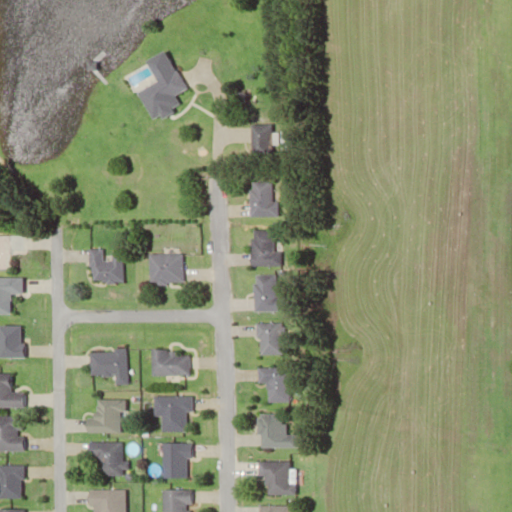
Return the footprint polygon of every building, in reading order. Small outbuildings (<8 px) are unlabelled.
[(166,115),(192,101),(190,96),(203,90),(187,60),(168,70),(174,82),(154,92),(166,115)] [(288,118),(302,118),(302,104),(288,104),(288,118)] [(282,160),(288,132),(264,128),(259,155),(282,160)] [(263,217),(287,217),(287,181),(263,181),(263,217)] [(293,266),(293,251),(286,251),(286,230),(264,230),(264,266),(293,266)] [(1,234),(1,272),(22,272),(22,251),(35,251),(35,234),(1,234)] [(118,250),(104,250),(104,282),(136,282),(137,255),(118,255),(118,250)] [(164,282),(197,282),(197,253),(164,253),(164,282)] [(266,310),(293,310),(293,275),(266,275),(266,310)] [(2,314),(22,314),(22,293),(35,293),(35,278),(2,278),(2,314)] [(269,321),(269,354),(293,354),(293,321),(269,321)] [(163,375),(201,374),(201,348),(162,349),(163,375)] [(138,350),(101,350),(101,375),(126,375),(126,384),(138,384),(138,350)] [(298,402),(298,366),(268,366),(268,383),(277,383),(277,402),(298,402)] [(22,377),(0,376),(0,406),(35,407),(35,389),(21,389),(22,377)] [(202,411),(202,395),(164,395),(164,415),(171,415),(171,431),(196,431),(196,411),(202,411)] [(135,399),(107,399),(107,416),(99,416),(99,432),(135,432),(135,399)] [(307,433),(295,433),(295,413),(268,413),(268,447),(307,447),(307,433)] [(2,449),(33,449),(33,415),(2,415),(2,449)] [(100,457),(108,457),(108,475),(131,475),(131,440),(100,440),(100,457)] [(196,458),(203,458),(203,442),(171,442),(171,477),(195,477),(196,458)] [(299,461),(267,460),(267,475),(276,475),(275,494),(305,494),(305,480),(299,480),(299,461)] [(31,497),(31,464),(5,464),(5,497),(31,497)] [(100,511),(133,511),(134,488),(101,488),(100,511)] [(193,511),(194,503),(202,503),(202,489),(170,489),(170,511),(193,511)]
